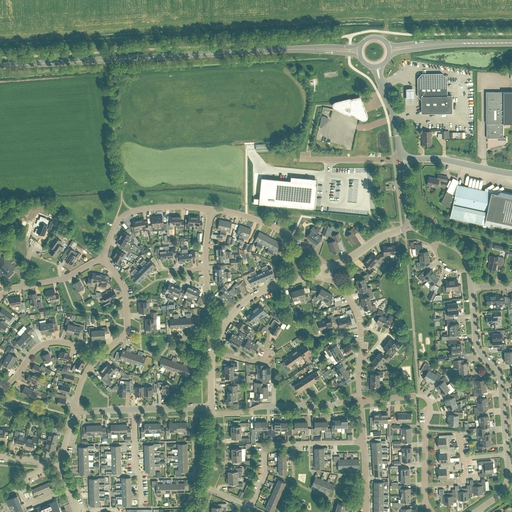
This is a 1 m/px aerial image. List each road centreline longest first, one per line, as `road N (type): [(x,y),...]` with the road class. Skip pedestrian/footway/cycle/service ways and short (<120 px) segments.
road 1 (primary): [(291,49),(0,65)]
road 2 (tertiary): [(507,454),(498,370),(478,351),(470,287)]
road 3 (residential): [(251,506),(270,446),(362,442)]
road 4 (residential): [(102,257),(126,212),(210,209)]
road 5 (residential): [(210,209),(269,223),(323,267)]
road 6 (residential): [(358,392),(361,329),(353,303),(329,275)]
road 7 (primary): [(511,41),(387,44)]
road 8 (primary): [(388,55),(511,44)]
road 9 (residential): [(96,358),(127,328),(122,283),(102,257)]
